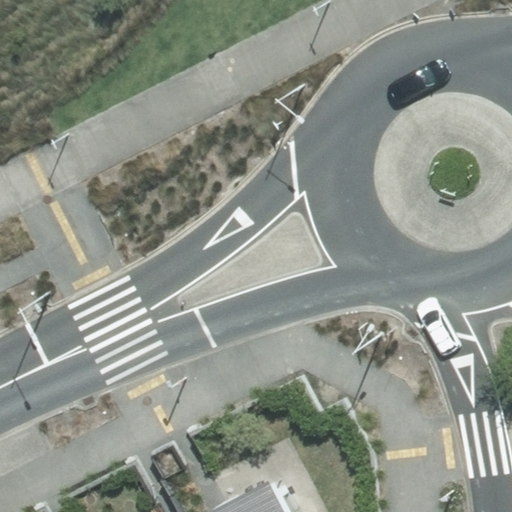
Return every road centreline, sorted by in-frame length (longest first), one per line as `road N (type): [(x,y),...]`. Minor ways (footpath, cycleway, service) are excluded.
road 1 (tertiary): [(123,334),(327,169)]
road 2 (tertiary): [(358,264),(123,334)]
road 3 (tertiary): [(327,169),(337,130),(360,96),(392,71),(430,58),(471,57),(510,70)]
road 4 (tertiary): [(487,511),(480,437),(438,306)]
road 5 (tertiary): [(123,334),(0,396)]
